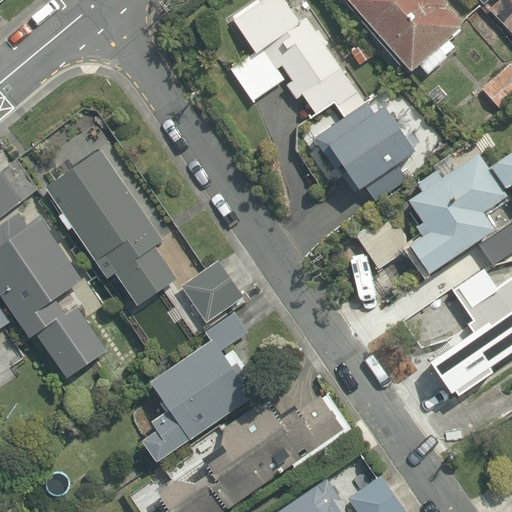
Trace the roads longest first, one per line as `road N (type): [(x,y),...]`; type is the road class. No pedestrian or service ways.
road 1 (residential): [(457,511),(100,3)]
road 2 (tertiary): [(0,80),(100,3)]
